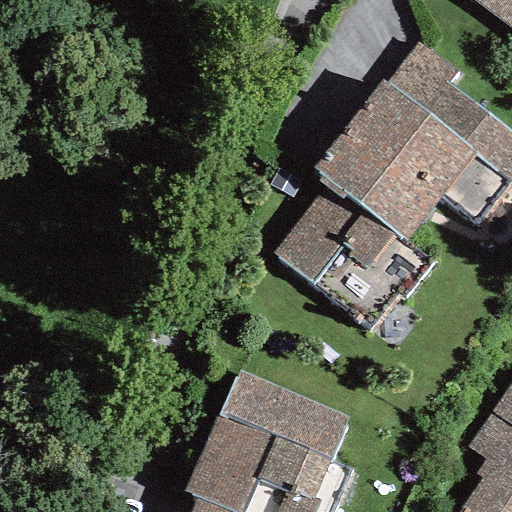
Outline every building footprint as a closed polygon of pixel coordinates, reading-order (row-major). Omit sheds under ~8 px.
[(511,0),(474,0),(511,27),(511,0)] [(417,44),(384,85),(472,154),(509,184),(511,180),(511,133),(448,83),(455,74),(417,44)] [(432,263),(405,242),(439,198),(475,223),(509,184),(472,154),(384,85),(380,82),(312,170),(327,181),(271,253),(369,329),(432,263)] [(346,419),(237,370),(182,491),(195,497),(188,511),(327,511),(346,471),(326,462),(346,419)] [(480,479),(456,511),(511,511),(511,380),(465,448),(483,460),(473,474),(480,479)]
